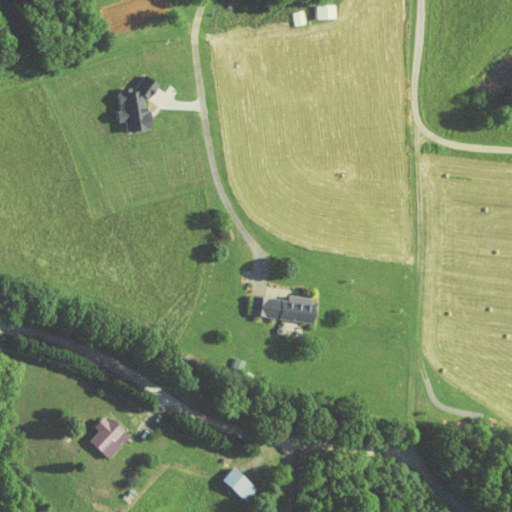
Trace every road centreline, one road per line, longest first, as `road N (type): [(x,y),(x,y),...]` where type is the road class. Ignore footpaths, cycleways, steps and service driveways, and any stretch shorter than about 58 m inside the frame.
road 1 (residential): [(0,326),(107,362),(220,426),(305,446),(409,450)]
road 2 (residential): [(420,125),(422,0)]
